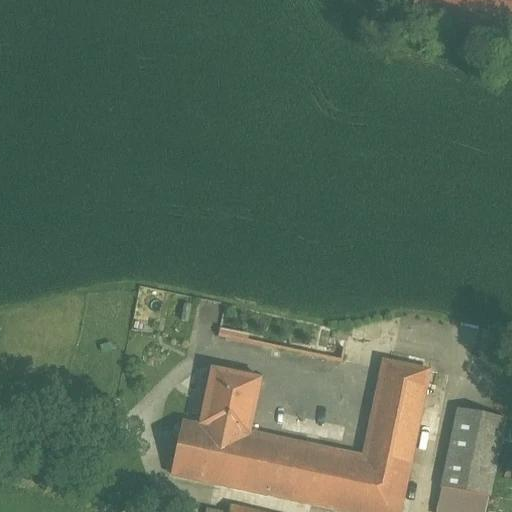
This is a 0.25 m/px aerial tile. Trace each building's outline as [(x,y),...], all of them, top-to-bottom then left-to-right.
[(511,31),(425,0),(415,0),(412,9),(507,44),(511,31)] [(511,30),(511,5),(496,0),(425,0),(511,31),(511,30)] [(354,311),(230,285),(226,306),(349,332),(354,311)] [(349,332),(226,306),(219,338),(343,363),(349,332)] [(401,511),(430,372),(385,363),(365,459),(329,451),(319,496),(242,480),(240,491),(341,511),(401,511)] [(262,380),(213,370),(201,426),(250,437),(251,435),(262,380)] [(486,511),(506,420),(459,410),(437,511),(486,511)] [(329,451),(251,435),(250,437),(201,426),(185,423),(174,477),(240,491),(242,480),(319,496),(329,451)]
